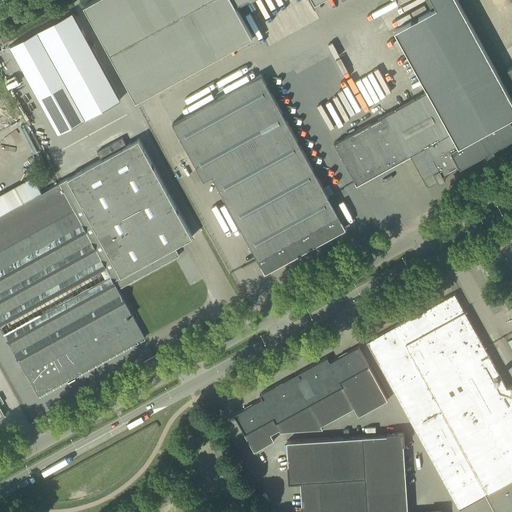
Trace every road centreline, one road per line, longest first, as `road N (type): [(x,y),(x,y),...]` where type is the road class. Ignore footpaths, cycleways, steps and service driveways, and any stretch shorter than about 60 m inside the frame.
road 1 (tertiary): [(511,186),(0,467)]
road 2 (tertiary): [(0,490),(511,212)]
road 3 (unknown): [(224,412),(358,335)]
